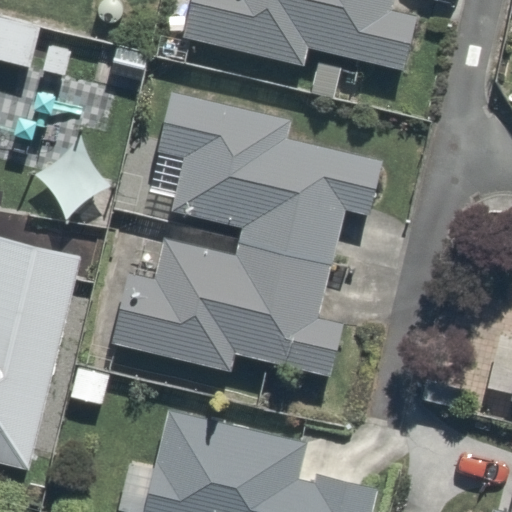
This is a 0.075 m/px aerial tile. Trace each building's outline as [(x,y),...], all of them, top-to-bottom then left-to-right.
[(195,0),(188,40),(307,64),(310,48),(413,68),(424,12),(396,6),(397,0),(195,0)] [(0,16),(0,59),(36,67),(45,26),(0,16)] [(132,265),(113,346),(234,375),(240,350),(338,374),(350,322),(318,315),(344,206),(377,214),(390,160),(299,138),(305,114),(176,83),(152,182),(180,189),(175,209),(253,227),(247,255),(173,237),(164,273),(132,265)] [(77,134),(35,170),(87,230),(107,214),(96,201),(118,181),(77,134)] [(0,456),(41,466),(94,249),(0,226),(0,456)] [(511,336),(500,334),(487,389),(511,394),(511,396),(511,402),(511,336)] [(72,357),(63,396),(116,408),(125,370),(72,357)] [(173,406),(150,511),(368,511),(375,483),(302,468),(309,434),(173,406)]
